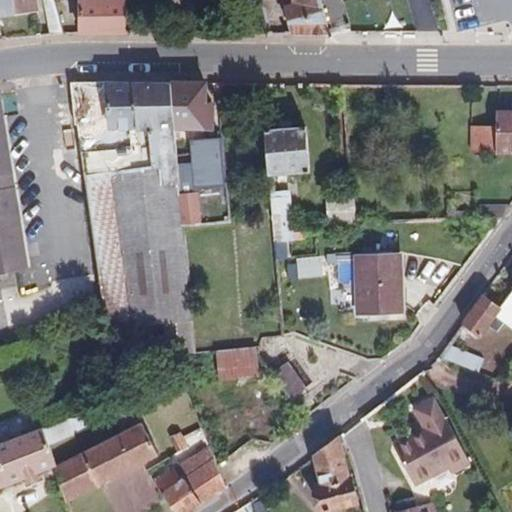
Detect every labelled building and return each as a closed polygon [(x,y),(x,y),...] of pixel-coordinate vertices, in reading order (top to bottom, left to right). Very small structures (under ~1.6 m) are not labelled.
[(36,0),(0,0),(0,13),(38,8),(36,0)] [(81,0),(81,36),(127,35),(125,0),(81,0)] [(294,36),(331,36),(321,0),(292,0),(294,6),(287,8),(294,36)] [(202,81),(167,80),(172,132),(209,130),(202,81)] [(115,84),(64,85),(71,141),(95,306),(97,318),(109,360),(186,347),(159,81),(115,84)] [(511,111),(499,111),(499,124),(471,124),(471,151),(511,151),(511,111)] [(310,170),(307,127),(266,129),(270,173),(310,170)] [(193,141),(197,186),(228,183),(224,138),(193,141)] [(0,271),(20,267),(0,140),(0,271)] [(292,186),(272,187),(276,240),(292,239),(292,230),(295,229),(292,186)] [(330,226),(356,225),(356,198),(329,199),(330,226)] [(511,205),(486,206),(486,219),(503,218),(511,205)] [(403,313),(401,252),(356,254),(358,315),(403,313)] [(511,292),(501,306),(485,294),(465,323),(481,336),(490,324),(499,331),(507,321),(511,325),(511,292)] [(99,357),(97,338),(81,341),(84,359),(99,357)] [(259,374),(256,345),(220,349),(222,378),(259,374)] [(480,372),(485,358),(453,345),(444,358),(480,372)] [(307,386),(289,360),(273,371),(292,399),(308,388),(307,386)] [(128,393),(118,398),(108,404),(124,432),(59,465),(59,466),(57,467),(68,500),(159,453),(128,393)] [(455,470),(473,461),(438,395),(417,406),(427,425),(397,442),(417,483),(452,464),(455,470)] [(51,444),(92,427),(86,414),(46,430),(51,444)] [(58,463),(51,444),(46,430),(45,427),(0,444),(0,487),(5,486),(58,463)] [(170,436),(173,443),(178,453),(184,450),(179,439),(184,437),(181,431),(170,436)] [(316,483),(323,511),(325,511),(360,502),(346,447),(352,446),(347,431),(315,456),(321,482),(316,483)] [(184,450),(189,447),(184,437),(179,439),(184,450)] [(226,480),(220,466),(211,446),(178,466),(177,464),(155,480),(176,511),(188,511),(228,486),(226,480)] [(387,511),(432,511),(429,501),(388,511),(387,511)]
